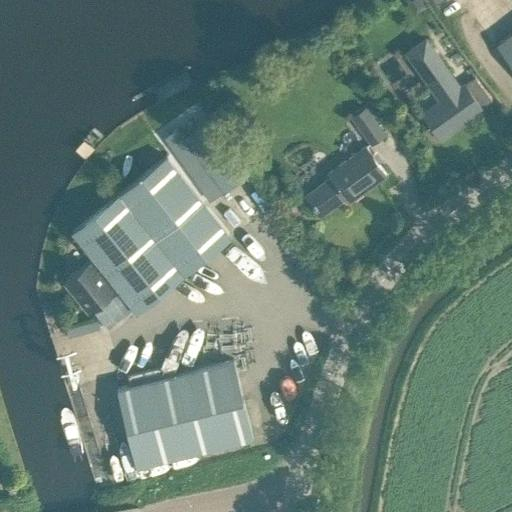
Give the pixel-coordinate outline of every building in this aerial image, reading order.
[(421,0),(406,0),(414,12),(425,6),(421,0)] [(511,31),(497,42),(511,62),(511,31)] [(422,112),(439,136),(492,98),(475,75),(459,86),(425,38),(406,51),(440,99),(422,112)] [(384,86),(368,98),(389,124),(405,111),(384,86)] [(384,133),(364,105),(351,115),(371,142),(384,133)] [(251,171),(239,154),(213,117),(173,146),(210,199),(251,171)] [(366,145),(350,157),(328,172),(332,176),(306,194),(308,198),(320,214),(345,195),(349,200),(386,173),(366,145)] [(231,235),(218,219),(167,155),(73,230),(137,310),(231,235)] [(279,167),(268,173),(281,195),(291,189),(279,167)] [(267,216),(261,222),(275,238),(282,232),(267,216)] [(117,289),(92,258),(64,281),(89,312),(117,289)] [(118,383),(137,463),(255,434),(235,355),(118,383)]
